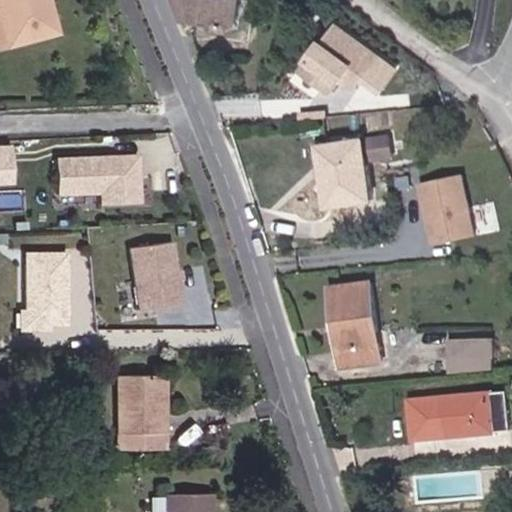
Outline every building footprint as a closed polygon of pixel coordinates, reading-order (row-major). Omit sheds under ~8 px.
[(39,41),(28,0),(4,0),(16,46),(39,41)] [(28,0),(39,41),(58,37),(48,0),(28,0)] [(188,0),(195,25),(253,29),(258,0),(188,0)] [(486,41),(507,43),(509,9),(488,7),(486,41)] [(348,25),(313,69),(333,85),(340,76),(347,82),(349,84),(353,79),(361,70),(374,81),(392,59),(348,25)] [(374,81),(361,70),(353,79),(367,91),(374,81)] [(344,200),(384,194),(378,156),(403,152),(401,133),(335,144),(344,200)] [(0,167),(25,165),(23,144),(0,145),(0,167)] [(148,197),(147,150),(65,153),(66,188),(110,186),(111,199),(148,197)] [(0,182),(26,181),(25,165),(0,167),(0,182)] [(462,169),(418,180),(433,243),(478,232),(462,169)] [(20,238),(20,229),(6,229),(6,238),(20,238)] [(189,297),(180,236),(138,243),(147,303),(189,297)] [(79,316),(76,246),(36,248),(38,305),(53,305),(61,312),(61,317),(79,316)] [(356,363),(392,360),(386,283),(348,286),(356,363)] [(61,317),(61,312),(53,305),(38,305),(33,305),(34,323),(61,322),(61,317)] [(495,334),(449,337),(452,371),(498,367),(495,334)] [(177,447),(177,435),(174,375),(137,375),(137,447),(177,447)] [(177,435),(185,435),(184,376),(174,375),(177,435)] [(411,407),(414,449),(510,442),(507,400),(411,407)] [(220,511),(221,488),(177,489),(176,511),(220,511)]
